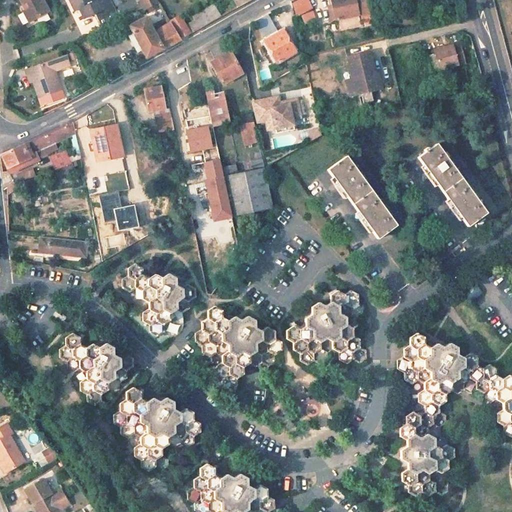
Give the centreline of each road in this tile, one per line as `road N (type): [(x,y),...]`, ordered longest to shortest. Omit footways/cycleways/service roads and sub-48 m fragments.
road 1 (residential): [(511,233),(387,323),(377,338),(374,408),(338,458),(306,469),(274,465),(249,448),(80,297),(0,280)]
road 2 (residential): [(0,146),(266,0)]
road 3 (unknown): [(165,56),(181,143),(215,241)]
road 4 (residential): [(475,0),(511,140)]
